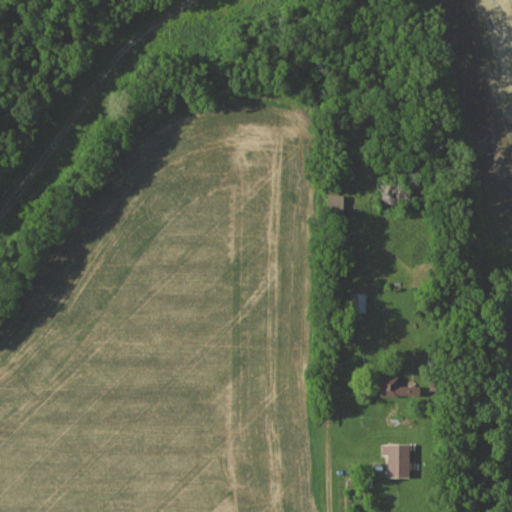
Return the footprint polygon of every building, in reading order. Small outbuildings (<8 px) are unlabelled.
[(386,179),(402,179),(402,183),(420,183),(420,202),(402,202),(402,207),(386,207),(386,179)] [(329,196),(346,196),(346,216),(329,216),(329,196)] [(352,293),(369,293),(368,313),(351,312),(352,293)] [(385,378),(400,378),(400,386),(422,386),(422,394),(385,394),(385,378)] [(434,381),(450,381),(450,391),(434,391),(434,381)] [(390,480),(411,481),(413,448),(386,447),(386,458),(391,458),(390,480)]
